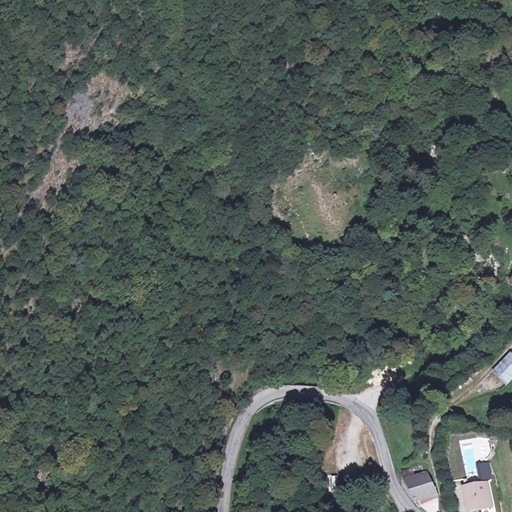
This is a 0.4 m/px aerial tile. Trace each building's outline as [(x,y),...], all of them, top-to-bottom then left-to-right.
[(511,358),(507,356),(494,376),(508,384),(511,377),(511,358)] [(411,480),(434,475),(429,462),(417,465),(414,458),(405,461),(404,471),(411,480)] [(466,483),(464,484),(470,508),(492,503),(487,479),(471,482),(469,474),(464,475),(466,483)] [(439,487),(434,475),(411,480),(421,491),(439,487)] [(441,503),(439,487),(421,491),(433,505),(441,503)]
